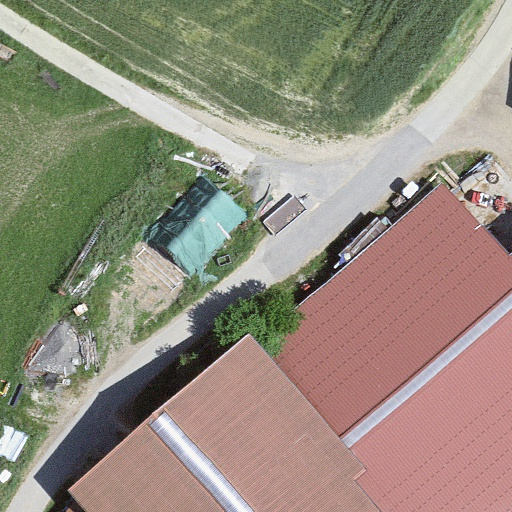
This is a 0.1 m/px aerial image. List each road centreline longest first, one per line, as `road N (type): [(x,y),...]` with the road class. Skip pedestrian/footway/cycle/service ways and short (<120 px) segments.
road 1 (unclassified): [(511,6),(473,74),(417,139),(268,277),(120,381),(68,439),(27,511)]
road 2 (track): [(0,23),(332,218)]
